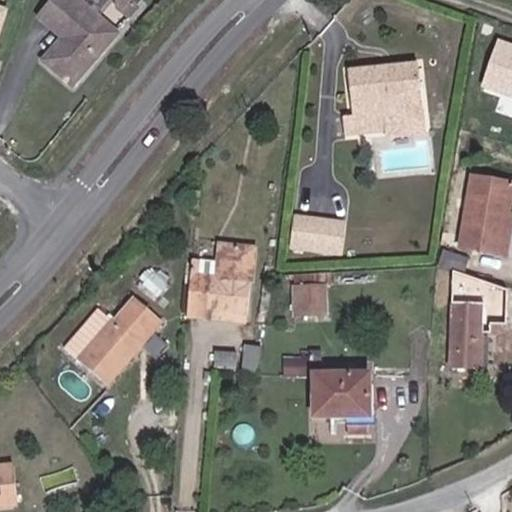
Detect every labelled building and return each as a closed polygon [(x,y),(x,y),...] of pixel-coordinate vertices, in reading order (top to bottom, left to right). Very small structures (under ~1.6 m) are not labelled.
[(93,0),(42,0),(42,1),(54,10),(60,2),(70,10),(62,23),(46,47),(76,70),(114,16),(93,0)] [(54,10),(42,1),(39,5),(62,23),(70,10),(60,2),(54,10)] [(511,42),(495,37),(477,87),(511,99),(511,42)] [(416,73),(343,75),(345,122),(337,122),(338,142),(384,141),(384,121),(417,119),(416,73)] [(511,179),(466,171),(453,243),(501,250),(511,185),(511,179)] [(293,214),(288,249),(340,256),(345,222),(293,214)] [(204,275),(175,251),(121,316),(151,341),(204,275)] [(261,311),(265,269),(237,267),(235,298),(215,297),(211,321),(233,322),(234,309),(261,311)] [(271,312),(275,273),(274,269),(265,269),(261,311),(271,312)] [(471,370),(470,298),(469,279),(440,279),(442,370),(471,370)] [(511,290),(480,281),(475,298),(506,308),(511,290)] [(330,283),(295,283),(295,315),(330,315),(330,283)] [(478,370),(475,298),(470,298),(471,370),(478,370)] [(233,322),(259,323),(261,311),(234,309),(233,322)] [(270,324),(271,312),(261,311),(259,323),(270,324)] [(256,365),(255,371),(271,372),(272,342),(258,340),(257,349),(256,365)] [(236,364),(256,365),(257,349),(237,348),(236,364)] [(344,415),(366,415),(367,387),(364,387),(364,373),(312,373),(311,416),(344,415)] [(361,431),(361,416),(344,415),(344,430),(361,431)] [(0,511),(20,508),(14,466),(0,467),(0,511)]
